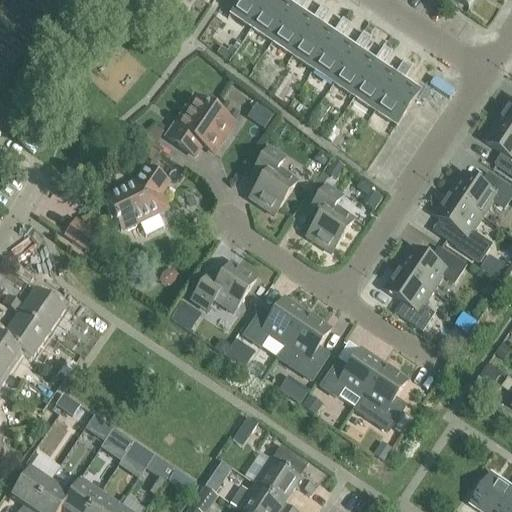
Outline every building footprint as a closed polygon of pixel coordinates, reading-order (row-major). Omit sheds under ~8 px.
[(230,16),(251,30),(271,0),(240,0),(235,8),(230,16)] [(271,0),(251,30),(271,44),(294,10),(291,8),(291,7),(279,0),(271,0)] [(294,10),(271,44),(292,58),(315,24),(312,22),(312,21),(299,13),(308,0),(307,0),(295,0),(291,7),(291,8),(294,10)] [(468,7),(472,0),(454,0),(468,9),(469,8),(468,7)] [(229,17),(230,16),(235,8),(228,3),(222,13),(229,17)] [(315,24),(292,58),(312,71),(335,38),(332,36),(332,35),(320,27),(328,14),(320,9),(312,21),(312,22),(315,24)] [(335,38),(312,71),(333,85),(355,52),(352,50),(353,49),(340,41),(348,28),(341,22),(332,35),(332,36),(335,38)] [(355,52),(333,85),(353,99),(376,65),(373,63),(361,54),(369,42),(361,36),(353,49),(352,50),(355,52)] [(376,65),(353,99),(374,113),(397,79),(394,77),(381,68),(390,55),(382,50),(373,63),(376,65)] [(397,79),(374,113),(395,127),(418,93),(402,82),(410,69),(402,64),(394,77),(397,79)] [(213,155),(232,127),(193,101),(167,140),(193,158),(201,146),(213,155)] [(511,102),(499,123),(511,131),(511,102)] [(511,131),(499,123),(484,145),(507,160),(501,169),(497,166),(497,167),(511,177),(511,131)] [(249,201),(273,218),(296,184),(277,171),(284,161),(268,150),(251,175),(253,176),(255,172),(264,178),(249,201)] [(329,158),(319,152),(313,162),(323,168),(329,158)] [(324,175),(335,182),(343,169),(333,162),(324,175)] [(157,198),(166,185),(145,171),(134,187),(121,194),(116,192),(109,196),(108,200),(105,201),(115,220),(113,221),(115,226),(117,225),(121,232),(123,231),(127,232),(136,228),(137,224),(164,211),(157,198)] [(320,187),(327,177),(322,175),(316,185),(320,187)] [(463,176),(449,197),(483,220),(493,204),(504,211),(511,198),(511,193),(489,179),(488,180),(492,182),(486,191),(463,176)] [(331,256),(353,222),(334,210),(341,199),(326,189),(309,214),(310,215),(313,211),(321,216),(306,239),(331,256)] [(376,196),(368,209),(373,213),(382,200),(376,196)] [(472,236),(483,220),(449,197),(434,219),(439,222),(432,232),(480,264),(490,248),(472,236)] [(91,218),(98,233),(108,229),(102,214),(91,218)] [(75,221),(63,238),(87,254),(98,237),(75,221)] [(413,250),(399,272),(432,294),(443,278),(454,285),(464,270),(439,253),(438,254),(442,257),(436,266),(413,250)] [(480,272),(500,285),(509,271),(489,258),(480,272)] [(255,282),(230,265),(215,288),(206,282),(208,278),(207,277),(190,302),(206,313),(213,302),(232,315),(255,282)] [(422,333),(432,317),(422,310),(432,294),(399,272),(385,294),(407,309),(401,318),(398,315),(397,316),(422,333)] [(17,316),(47,336),(64,311),(34,291),(23,308),(8,298),(2,307),(17,316)] [(277,360),(306,316),(283,301),(268,324),(259,318),(261,314),(260,313),(244,338),(259,349),(266,338),(283,349),(276,360),(277,360)] [(170,321),(182,329),(194,311),(182,303),(170,321)] [(0,338),(23,354),(22,356),(30,361),(47,336),(17,316),(6,333),(0,328),(0,338)] [(306,316),(277,360),(310,383),(327,358),(326,357),(323,361),(314,355),(330,332),(306,316)] [(437,349),(453,360),(461,347),(445,337),(437,349)] [(0,369),(9,375),(22,356),(23,354),(0,338),(0,369)] [(236,341),(231,348),(224,358),(238,367),(249,350),(236,341)] [(503,346),(495,357),(504,363),(511,352),(503,346)] [(353,411),(383,367),(359,352),(344,375),(335,369),(338,365),(337,364),(320,389),(336,400),(343,389),(360,401),(353,411)] [(260,379),(265,371),(254,364),(249,372),(260,379)] [(488,366),(479,379),(493,389),(502,376),(488,366)] [(406,383),(383,367),(353,411),(387,434),(403,409),(402,408),(400,412),(391,406),(406,383)] [(0,388),(9,375),(0,369),(0,388)] [(287,379),(278,392),(299,406),(308,393),(287,379)] [(322,406),(308,396),(300,408),(314,417),(322,406)] [(62,397),(55,407),(72,419),(79,409),(62,397)] [(100,438),(107,428),(94,419),(87,429),(100,438)] [(241,428),(251,435),(257,426),(247,419),(241,428)] [(133,445),(112,432),(105,442),(126,456),(133,445)] [(390,451),(381,444),(372,457),(382,463),(390,451)] [(150,457),(134,446),(121,466),(132,473),(137,465),(143,468),(150,457)] [(165,483),(172,472),(153,459),(145,470),(165,483)] [(252,485),(283,506),(294,489),(309,499),(314,491),(269,461),(252,485)] [(30,511),(50,483),(30,469),(9,500),(22,509),(20,511),(30,511)] [(196,487),(175,473),(167,484),(189,498),(196,487)] [(499,511),(511,493),(511,489),(491,476),(483,488),(473,481),(462,497),(472,504),(470,507),(477,511),(499,511)] [(87,511),(100,494),(80,481),(70,496),(60,511),(87,511)] [(59,511),(60,511),(70,496),(50,483),(30,511),(59,511)] [(228,505),(237,511),(292,511),(283,506),(252,485),(248,492),(241,487),(228,505)] [(190,509),(194,511),(208,511),(216,500),(202,490),(190,509)] [(511,511),(511,493),(499,511),(511,511)] [(116,511),(120,508),(100,494),(87,511),(116,511)] [(116,511),(144,511),(125,499),(120,508),(116,511)]
